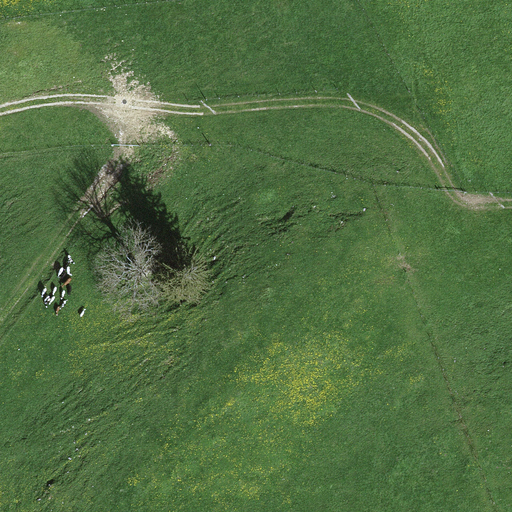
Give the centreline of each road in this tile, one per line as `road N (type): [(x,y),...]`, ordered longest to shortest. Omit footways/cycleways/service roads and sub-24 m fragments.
road 1 (track): [(0,109),(77,96),(167,108),(347,102),(412,133),(458,197),(511,205)]
road 2 (track): [(128,105),(128,138),(0,331)]
